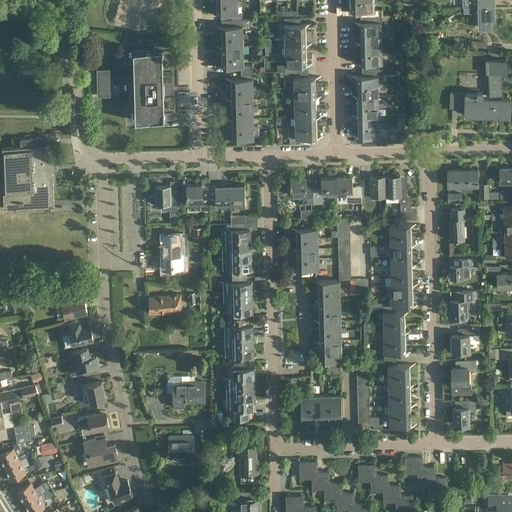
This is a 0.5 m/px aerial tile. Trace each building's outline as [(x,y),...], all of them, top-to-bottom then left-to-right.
[(376,2),(376,0),(345,1),(345,4),(350,4),(351,11),(360,11),(360,17),(369,17),(381,16),(381,10),(372,10),(372,3),(376,2)] [(231,20),(243,20),(243,13),(238,13),(238,5),(243,5),(243,3),(211,4),(211,8),(217,7),(217,14),(231,14),(231,20)] [(495,18),(494,6),(478,7),(479,19),(487,19),(487,20),(488,19),(495,18)] [(360,23),(360,33),(381,33),(381,22),(382,22),(381,16),(369,17),(360,17),(360,23)] [(281,35),(311,35),(311,31),(305,31),(305,24),(296,25),(295,18),(284,19),(284,33),(281,33),(281,35)] [(247,36),(247,33),(243,33),(243,26),(243,20),(231,20),(231,26),(221,26),(221,33),(215,34),(215,37),(247,36)] [(360,33),(360,44),(381,43),(381,33),(360,33)] [(311,38),(311,35),(281,35),(281,38),(284,38),(284,45),(306,45),(305,38),(311,38)] [(222,47),(243,46),(243,38),(247,38),(247,36),(215,37),(215,40),(222,40),(222,47)] [(486,49),(487,42),(471,40),(470,47),(486,49)] [(360,44),(361,53),(382,53),(381,43),(360,44)] [(284,45),(280,45),(280,55),(281,55),(312,55),(312,51),(306,51),(306,45),(284,45)] [(222,47),(222,53),(216,53),(216,57),(248,56),(248,53),(243,53),(243,46),(222,47)] [(135,121),(164,120),(162,50),(134,51),(134,75),(129,76),(129,97),(135,96),(135,121)] [(361,64),(361,70),(371,70),(383,70),(383,63),(382,63),(382,53),(361,53),(361,64)] [(312,58),(312,55),(281,55),(281,58),(285,58),(285,72),(308,71),(308,65),(306,65),(306,58),(312,58)] [(216,57),(216,60),(222,60),(222,67),(240,67),(240,73),(253,72),(253,65),(244,65),(243,58),(248,58),(248,56),(216,57)] [(450,93),(450,107),(459,107),(459,105),(465,105),(465,114),(495,115),(495,116),(502,116),(509,116),(510,99),(502,98),(500,72),(507,72),(506,60),(485,61),(486,73),(488,73),(489,96),(485,96),(485,93),(475,93),(475,94),(460,93),(450,93)] [(357,76),(357,83),(351,83),(351,87),(379,86),(383,86),(383,83),(379,83),(379,76),(383,76),(383,70),(371,70),(361,70),(361,76),(357,76)] [(308,77),(308,71),(285,72),(285,78),(293,78),(294,86),(289,86),(289,88),(321,87),(321,83),(315,84),(314,77),(308,77)] [(257,88),(257,86),(252,86),(252,78),(253,78),(253,72),(240,73),(240,78),(231,78),(231,86),(225,86),(225,89),(257,88)] [(108,73),(99,73),(99,93),(109,93),(108,73)] [(383,88),(383,86),(379,86),(351,87),(351,90),(358,90),(358,96),(379,96),(379,88),(383,88)] [(321,90),(321,87),(289,88),(289,91),(294,91),(294,98),(315,97),(315,90),(321,90)] [(253,98),(253,90),(257,90),(257,88),(225,89),(226,92),(231,92),(231,99),(253,98)] [(352,103),(352,107),(384,106),(384,104),(379,104),(379,96),(358,96),(358,103),(352,103)] [(315,103),(315,97),(294,98),(294,106),(290,106),(290,108),(322,107),(325,107),(325,104),(322,104),(322,103),(315,103)] [(253,98),(231,99),(232,105),(226,106),(226,109),(258,108),(257,106),(253,106),(253,98)] [(358,110),(358,116),(380,116),(379,108),(384,108),(384,106),(352,107),(352,110),(358,110)] [(322,110),(322,107),(290,108),(290,111),(294,111),(295,118),(316,117),(315,111),(322,110)] [(253,119),(253,110),(258,110),(258,108),(226,109),(226,112),(232,112),(232,119),(253,119)] [(380,124),(380,116),(358,116),(358,123),(352,123),(352,127),(359,126),(380,126),(384,126),(384,124),(380,124)] [(316,123),(316,117),(295,118),(295,126),(291,126),(291,128),(322,127),(322,123),(316,123)] [(232,119),(232,125),(226,126),(227,130),(258,129),(258,126),(254,126),(253,119),(232,119)] [(384,126),(380,126),(359,126),(352,127),(353,130),(359,130),(359,137),(361,137),(362,144),(361,144),(361,145),(387,144),(386,136),(380,136),(380,128),(384,128),(384,126)] [(322,130),(322,127),(291,128),(291,130),(288,130),(288,138),(295,138),(295,143),(299,143),(299,138),(316,138),(316,130),(322,130)] [(227,130),(227,132),(232,132),(233,140),(254,139),(254,130),(258,130),(258,129),(227,130)] [(28,145),(2,146),(4,209),(54,207),(53,171),(57,171),(56,165),(52,165),(51,144),(41,145),(41,138),(28,138),(28,145)] [(511,181),(511,168),(500,169),(500,182),(511,181)] [(478,185),(477,169),(448,170),(448,186),(478,185)] [(372,196),(386,196),(385,175),(371,176),(371,185),(364,185),(364,201),(372,201),(372,196)] [(400,175),(385,175),(386,196),(400,196),(400,200),(400,211),(410,211),(410,195),(407,195),(407,185),(400,185),(400,175)] [(321,187),(313,187),(314,203),(328,203),(328,199),(337,199),(336,176),(321,177),(321,187)] [(336,176),(337,194),(347,194),(347,202),(362,201),(361,185),(352,185),(352,176),(336,176)] [(313,186),(306,186),(306,178),(291,178),(292,195),(303,195),(304,204),(314,203),(313,187),(313,186)] [(245,183),(231,184),(231,205),(239,205),(239,208),(246,208),(245,183)] [(488,183),(479,183),(480,198),(488,197),(489,197),(489,192),(488,183)] [(231,205),(231,184),(216,184),(216,192),(209,192),(210,210),(217,210),(217,205),(231,205)] [(156,203),(161,203),(161,211),(177,211),(177,203),(177,191),(170,192),(169,185),(156,186),(156,194),(150,194),(150,203),(156,203)] [(210,211),(210,210),(209,192),(209,188),(202,189),(202,185),(187,185),(187,207),(199,207),(200,211),(210,211)] [(489,192),(489,197),(488,197),(489,199),(511,198),(511,191),(489,192)] [(447,193),(448,202),(462,202),(462,193),(447,193)] [(511,205),(503,206),(504,218),(511,218),(511,205)] [(451,208),(452,218),(450,218),(450,238),(464,238),(463,218),(465,218),(464,207),(451,208)] [(301,218),(314,217),(314,209),(313,209),(301,209),(301,218)] [(511,230),(511,218),(500,219),(492,219),(492,224),(499,224),(499,231),(504,231),(511,230)] [(224,229),(224,240),(251,239),(251,228),(246,228),(246,222),(231,222),(231,228),(224,229)] [(417,234),(417,231),(411,231),(411,224),(389,225),(390,234),(385,234),(385,235),(417,234)] [(202,228),(193,228),(193,236),(202,236),(202,228)] [(319,238),(319,228),(297,229),(298,239),(319,238)] [(511,242),(511,230),(504,231),(505,235),(500,236),(500,238),(493,238),(493,244),(511,242)] [(186,269),(183,269),(182,234),(163,234),(163,251),(160,251),(160,276),(186,276),(186,269)] [(411,245),(411,238),(417,238),(417,234),(385,235),(385,239),(390,238),(390,245),(411,245)] [(319,248),(319,238),(298,239),(298,249),(319,248)] [(251,249),(251,239),(224,240),(224,250),(251,249)] [(511,242),(493,244),(493,249),(500,249),(500,255),(511,255),(511,242)] [(390,245),(390,254),(385,254),(385,255),(418,255),(418,251),(412,251),(411,245),(390,245)] [(320,259),(319,248),(298,249),(298,259),(320,259)] [(224,250),(225,260),(251,259),(251,249),(224,250)] [(390,266),(412,265),(412,258),(418,258),(418,255),(385,255),(386,259),(390,258),(390,266)] [(471,269),(471,258),(452,258),(452,265),(449,265),(450,278),(467,277),(467,270),(471,269)] [(252,269),(251,259),(225,260),(225,269),(229,269),(229,276),(247,276),(247,269),(252,269)] [(298,259),(299,269),(320,269),(320,259),(298,259)] [(412,265),(390,266),(391,274),(386,274),(386,276),(418,275),(418,271),(412,271),(412,265)] [(511,272),(500,273),(500,266),(487,266),(488,274),(497,274),(498,287),(509,287),(509,290),(511,289),(511,272)] [(391,286),(412,286),(412,278),(418,278),(418,275),(386,276),(386,279),(391,278),(391,286)] [(247,281),(247,276),(229,276),(229,282),(225,282),(226,293),(252,292),(252,281),(247,281)] [(345,290),(345,288),(340,288),(340,280),(319,281),(319,288),(314,288),(314,291),(345,290)] [(391,286),(391,294),(387,294),(387,296),(418,296),(418,291),(412,291),(412,286),(391,286)] [(76,296),(74,288),(73,288),(56,291),(57,296),(54,297),(58,317),(62,316),(87,310),(84,294),(76,296)] [(13,291),(17,312),(25,311),(21,289),(13,291)] [(341,301),(341,293),(345,293),(345,290),(314,291),(314,294),(319,294),(319,301),(341,301)] [(459,299),(450,299),(450,317),(453,317),(457,317),(467,317),(470,317),(470,299),(474,299),(474,291),(459,292),(459,299)] [(226,293),(226,302),(253,302),(252,292),(226,293)] [(182,311),(180,294),(149,297),(150,314),(182,311)] [(387,296),(387,299),(391,298),(391,305),(391,306),(394,306),(413,306),(413,298),(419,298),(418,296),(387,296)] [(319,301),(320,308),(314,308),(314,311),(346,310),(345,308),(341,308),(341,301),(319,301)] [(253,302),(226,302),(226,313),(231,313),(231,315),(234,315),(234,319),(248,318),(248,312),(253,312),(253,302)] [(383,313),(383,323),(405,322),(405,312),(395,312),(394,306),(391,306),(391,305),(383,306),(383,313)] [(341,321),(341,313),(346,313),(346,310),(314,311),(314,315),(320,315),(320,321),(341,321)] [(511,334),(511,314),(498,315),(498,322),(506,322),(507,334),(511,334)] [(83,329),(81,320),(68,323),(70,332),(62,333),(65,346),(74,344),(93,340),(91,327),(83,329)] [(320,321),(320,328),(315,328),(315,332),(346,331),(346,328),(342,329),(341,321),(320,321)] [(405,333),(405,322),(383,323),(383,333),(405,333)] [(227,335),(253,334),(253,324),(232,324),(226,325),(227,335)] [(469,342),(479,342),(479,334),(479,328),(458,328),(458,335),(451,335),(451,352),(470,351),(469,342)] [(342,341),(342,333),(346,333),(346,331),(315,332),(315,335),(320,334),(321,342),(342,341)] [(406,343),(405,333),(383,333),(384,344),(406,343)] [(254,345),(253,334),(227,335),(227,345),(254,345)] [(0,340),(0,348),(8,347),(7,340),(0,340)] [(321,342),(321,348),(315,348),(315,352),(346,351),(346,348),(342,348),(342,341),(321,342)] [(384,344),(384,354),(384,359),(380,359),(380,360),(395,360),(395,354),(406,354),(406,343),(384,344)] [(254,355),(254,345),(227,345),(227,356),(254,355)] [(88,347),(73,350),(77,367),(83,365),(84,370),(99,367),(97,355),(90,357),(88,347)] [(500,359),(508,359),(509,374),(509,379),(511,379),(511,347),(500,348),(495,348),(495,360),(500,359)] [(328,362),(341,361),(342,361),(342,353),(346,353),(346,351),(315,352),(315,355),(321,355),(321,362),(328,362)] [(410,375),(409,365),(396,365),(395,360),(380,360),(380,366),(384,366),(388,366),(388,376),(410,375)] [(455,364),(450,365),(451,395),(470,394),(470,382),(468,382),(468,370),(476,369),(475,360),(455,361),(455,364)] [(228,378),(255,377),(255,367),(249,367),(249,361),(233,362),(234,368),(227,368),(228,378)] [(32,374),(35,382),(46,378),(43,370),(32,374)] [(205,400),(204,381),(182,381),(182,375),(174,375),(171,377),(168,380),(167,383),(167,384),(167,392),(174,391),(175,407),(184,407),(184,401),(205,400)] [(410,375),(388,376),(388,386),(410,385),(410,375)] [(255,388),(255,377),(228,378),(228,388),(255,388)] [(84,403),(90,402),(105,398),(102,381),(80,385),(84,403)] [(23,398),(39,395),(36,384),(0,391),(0,401),(0,402),(1,402),(23,397),(23,398)] [(410,385),(388,386),(389,396),(410,395),(410,385)] [(511,391),(511,392),(511,386),(498,386),(498,397),(503,397),(503,405),(506,404),(507,415),(511,415),(511,391)] [(256,397),(255,388),(228,388),(229,398),(256,397)] [(342,416),(342,395),(334,395),(334,390),(331,391),(332,423),(336,422),(335,416),(342,416)] [(311,391),(309,391),(309,395),(301,396),(302,417),(309,417),(309,423),(312,423),(311,391)] [(321,395),(314,395),(314,391),(311,391),(312,423),(316,423),(316,417),(322,417),(321,395)] [(322,417),(328,416),(329,423),(332,423),(331,391),(329,391),(329,395),(321,395),(322,417)] [(410,395),(389,396),(389,406),(411,405),(410,395)] [(256,408),(256,397),(229,398),(229,409),(234,408),(235,418),(250,418),(249,408),(256,408)] [(453,425),(470,424),(470,410),(476,410),(475,400),(461,401),(461,408),(453,408),(453,425)] [(12,417),(14,416),(15,422),(26,420),(25,415),(23,415),(22,413),(20,402),(10,404),(12,417)] [(411,405),(389,406),(389,416),(411,415),(411,405)] [(88,415),(79,417),(80,424),(90,422),(97,421),(99,430),(109,428),(106,411),(105,411),(88,415)] [(61,414),(51,416),(53,426),(63,423),(62,415),(61,414)] [(411,415),(389,416),(390,426),(396,426),(411,425),(411,415)] [(382,417),(370,417),(370,420),(370,425),(373,425),(381,425),(382,425),(382,417)] [(17,442),(33,440),(32,437),(37,436),(35,425),(30,426),(30,423),(14,426),(17,442)] [(200,451),(194,452),(193,436),(169,436),(170,457),(186,457),(186,464),(200,463),(200,451)] [(97,442),(96,438),(84,441),(87,454),(90,453),(92,464),(118,459),(115,444),(108,446),(107,440),(97,442)] [(45,444),(46,455),(59,453),(57,443),(45,444)] [(258,464),(256,464),(256,445),(240,445),(240,466),(243,466),(243,473),(241,473),(241,482),(258,481),(258,473),(258,464)] [(0,456),(5,467),(30,455),(27,449),(17,454),(13,448),(0,454),(0,456)] [(5,467),(12,480),(26,473),(23,468),(28,465),(31,471),(36,468),(30,456),(30,455),(5,467)] [(445,477),(432,477),(432,466),(422,466),(422,456),(402,456),(402,473),(415,473),(415,484),(426,484),(426,493),(438,493),(438,487),(445,487),(445,477)] [(365,511),(365,502),(353,502),(353,491),(341,492),(341,481),(328,481),(327,471),(316,471),(316,460),(296,461),(296,478),(309,478),(310,495),(321,495),(321,499),(333,498),(333,511),(365,511)] [(511,464),(503,464),(503,478),(510,478),(510,482),(511,482),(511,461),(511,464)] [(393,511),(412,511),(412,495),(401,495),(401,484),(387,484),(387,474),(375,474),(375,463),(355,464),(355,481),(368,481),(368,491),(380,491),(380,502),(393,502),(393,511)] [(120,483),(116,472),(105,477),(115,501),(133,494),(127,480),(120,483)] [(481,481),(484,481),(484,487),(490,487),(490,485),(495,485),(495,476),(484,476),(481,476),(481,481)] [(45,491),(50,489),(46,482),(34,489),(31,483),(17,491),(24,503),(38,495),(45,491)] [(50,489),(45,491),(48,499),(54,496),(50,489)] [(37,511),(45,507),(38,495),(24,503),(29,511),(37,511)] [(301,505),(301,495),(281,495),(281,511),(314,511),(314,505),(301,505)] [(488,509),(488,511),(511,511),(511,502),(502,503),(502,495),(488,495),(488,509)] [(259,511),(259,501),(238,502),(238,511),(231,511),(259,511)]
